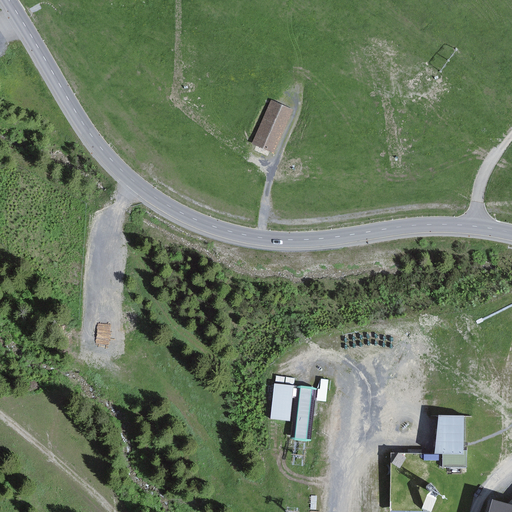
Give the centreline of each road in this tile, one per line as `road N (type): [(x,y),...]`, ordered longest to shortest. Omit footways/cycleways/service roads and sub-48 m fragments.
road 1 (secondary): [(8,0),(107,155),(136,184),(195,219),(285,240),(419,225),(511,232)]
road 2 (track): [(93,344),(100,237),(136,184)]
road 3 (track): [(298,85),(298,114),(271,170),(260,238)]
road 4 (track): [(0,413),(115,511)]
